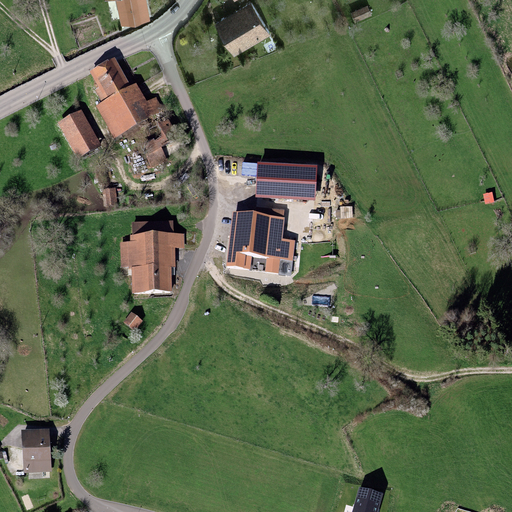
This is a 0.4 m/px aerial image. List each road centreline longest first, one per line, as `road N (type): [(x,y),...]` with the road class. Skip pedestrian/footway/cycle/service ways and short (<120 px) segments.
road 1 (residential): [(155,29),(203,144),(212,220),(174,316),(80,408),(69,431),(66,461),(75,487),(104,506)]
road 2 (track): [(511,365),(420,383),(394,375),(328,333),(246,298),(200,256)]
road 3 (secondary): [(0,105),(155,29)]
